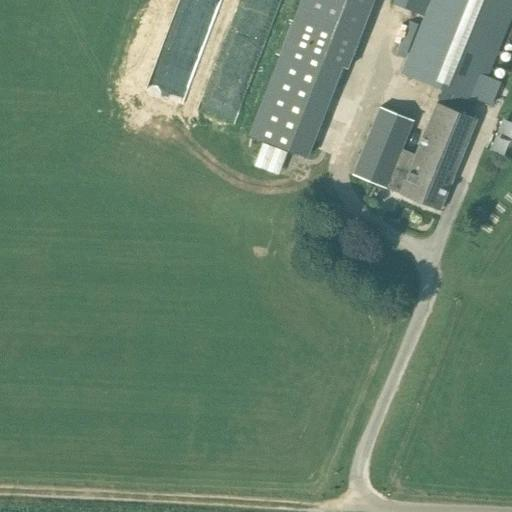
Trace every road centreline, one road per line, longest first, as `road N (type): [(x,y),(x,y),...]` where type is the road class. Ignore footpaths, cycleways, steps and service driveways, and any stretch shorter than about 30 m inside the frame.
road 1 (track): [(0,492),(325,506),(362,500)]
road 2 (unclassified): [(444,511),(379,508),(358,492),(357,472),(428,284),(426,248)]
